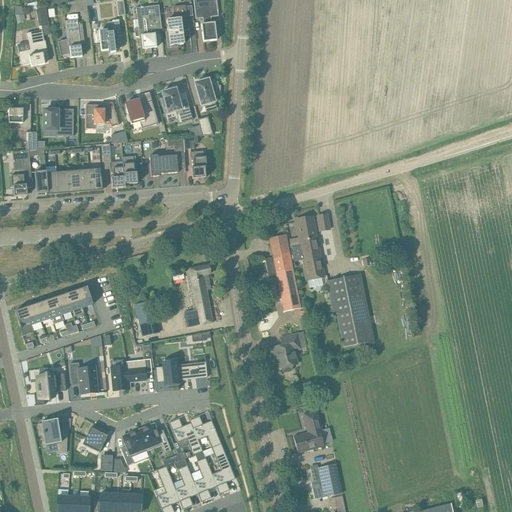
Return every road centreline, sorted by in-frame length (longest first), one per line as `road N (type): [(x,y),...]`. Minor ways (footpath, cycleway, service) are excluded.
road 1 (unclassified): [(280,511),(228,220)]
road 2 (unclassified): [(0,235),(159,223),(173,214),(175,199)]
road 3 (residential): [(185,67),(111,93),(6,90)]
road 4 (residential): [(185,67),(78,70),(6,90)]
road 5 (unclassified): [(175,199),(0,213)]
road 6 (unclassified): [(392,170),(228,220)]
road 7 (residential): [(8,360),(110,324),(94,278)]
road 8 (unclassified): [(229,196),(242,58)]
road 9 (residential): [(77,408),(116,427),(195,398)]
road 10 (track): [(511,128),(392,170)]
road 11 (residential): [(77,408),(195,398)]
